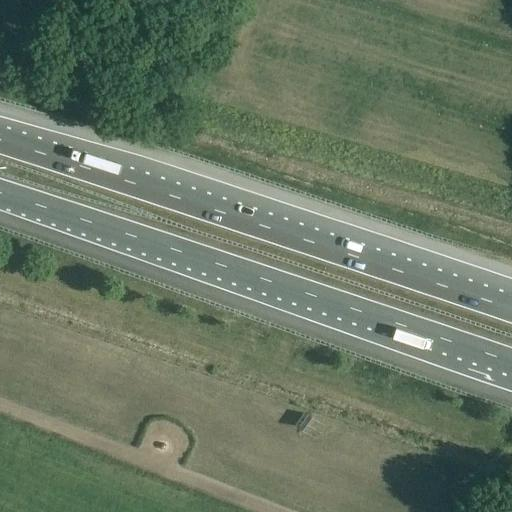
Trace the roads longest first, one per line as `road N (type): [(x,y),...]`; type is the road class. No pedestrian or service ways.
road 1 (motorway): [(511,313),(0,142)]
road 2 (motorway): [(0,195),(511,366)]
